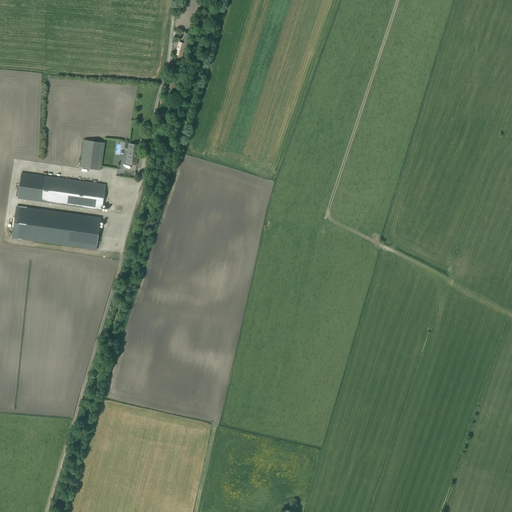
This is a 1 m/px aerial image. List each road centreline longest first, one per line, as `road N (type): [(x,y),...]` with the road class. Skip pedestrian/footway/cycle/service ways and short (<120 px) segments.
road 1 (track): [(45,511),(144,163)]
road 2 (track): [(443,277),(327,211),(397,0)]
